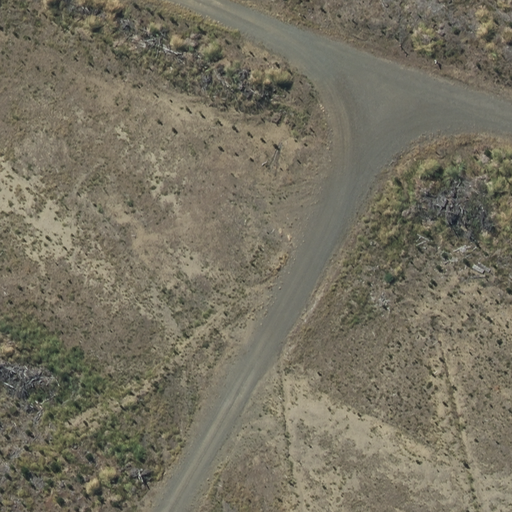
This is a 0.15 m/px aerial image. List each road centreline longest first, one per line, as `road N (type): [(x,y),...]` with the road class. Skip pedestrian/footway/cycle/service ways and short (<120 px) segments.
road 1 (track): [(139,511),(371,99)]
road 2 (track): [(511,159),(151,0)]
